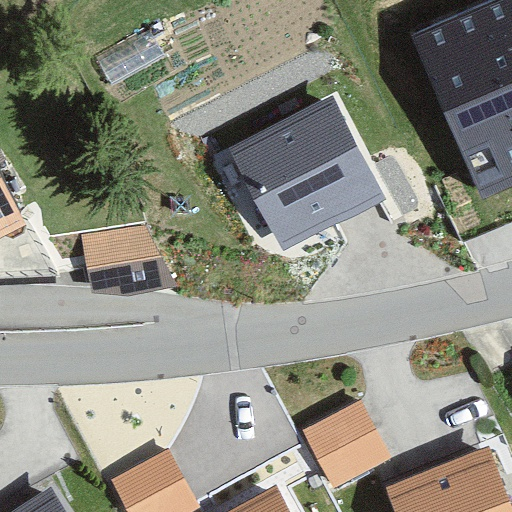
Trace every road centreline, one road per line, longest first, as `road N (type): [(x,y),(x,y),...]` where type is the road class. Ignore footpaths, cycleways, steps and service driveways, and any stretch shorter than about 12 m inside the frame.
road 1 (residential): [(511,303),(117,360),(0,360)]
road 2 (track): [(299,335),(181,310),(0,307)]
